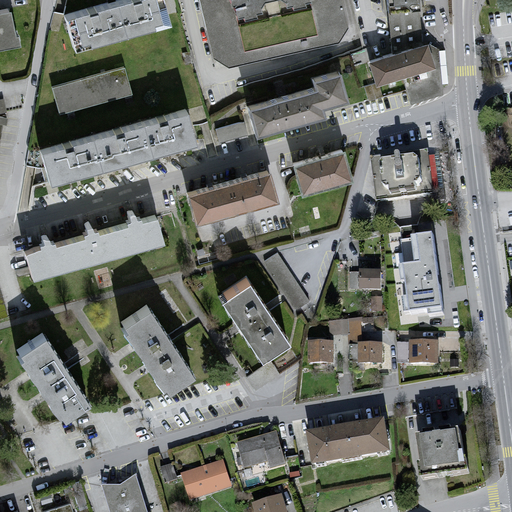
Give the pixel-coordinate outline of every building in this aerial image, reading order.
[(167,0),(134,0),(67,17),(74,51),(176,25),(167,0)] [(342,0),(198,0),(211,58),(230,69),(340,44),(348,30),(342,0)] [(416,0),(387,0),(389,15),(393,52),(419,44),(417,11),(416,0)] [(0,50),(24,46),(22,35),(18,35),(14,10),(0,13),(0,50)] [(393,52),(369,60),(376,83),(404,75),(435,64),(428,41),(419,44),(393,52)] [(439,49),(428,41),(435,64),(404,75),(410,102),(443,92),(439,49)] [(126,69),(53,90),(61,117),(132,95),(126,69)] [(313,88),(247,107),(255,134),(322,114),(320,106),(348,98),(340,71),(310,80),(313,88)] [(187,110),(38,151),(47,183),(195,142),(187,110)] [(244,122),(217,130),(220,142),(247,135),(244,122)] [(342,149),(291,163),(298,194),(350,180),(342,149)] [(435,194),(428,152),(373,159),(379,201),(423,196),(435,194)] [(268,169),(184,193),(192,221),(277,198),(268,169)] [(39,249),(25,253),(31,276),(163,242),(157,215),(142,219),(141,216),(135,217),(134,213),(129,214),(130,218),(126,219),(127,223),(98,231),(97,227),(92,228),(91,223),(84,224),(86,230),(82,231),(83,235),(55,242),(54,238),(51,239),(49,235),(40,237),(42,242),(38,244),(39,249)] [(435,237),(413,240),(418,269),(403,272),(405,286),(409,286),(411,302),(406,302),(408,318),(432,315),(433,320),(446,318),(435,237)] [(277,252),(264,261),(296,309),(309,300),(277,252)] [(384,272),(362,272),(361,291),(383,292),(384,272)] [(289,339),(247,279),(219,299),(261,359),(289,339)] [(370,307),(383,307),(383,294),(371,293),(370,307)] [(147,307),(122,325),(170,393),(195,377),(147,307)] [(349,321),(331,322),(331,336),(349,335),(349,321)] [(42,336),(17,352),(65,418),(86,403),(42,336)] [(406,356),(406,339),(398,339),(398,357),(406,356)] [(440,343),(411,343),(411,366),(440,366),(440,343)] [(335,344),(309,344),(309,365),(335,365),(335,344)] [(385,348),(360,348),(360,366),(385,368),(385,348)] [(271,360),(246,377),(255,390),(280,374),(271,360)] [(385,422),(312,437),(318,466),(391,451),(385,422)] [(464,433),(421,439),(426,477),(469,471),(464,433)] [(279,436),(239,445),(245,471),(270,464),(272,470),(288,467),(279,436)] [(166,479),(178,475),(173,461),(161,465),(166,479)] [(225,463),(182,475),(189,503),(233,490),(225,463)] [(122,488),(104,487),(110,511),(149,511),(139,476),(122,488)] [(287,511),(285,498),(255,506),(256,511),(287,511)] [(74,511),(72,502),(40,511),(39,511),(74,511)]
